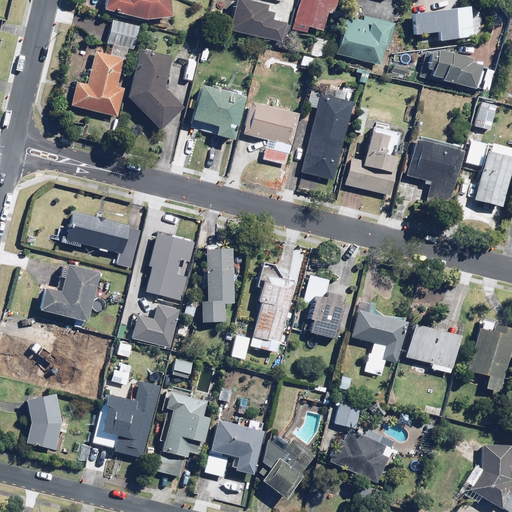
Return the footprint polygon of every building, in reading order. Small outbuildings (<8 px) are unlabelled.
[(107,0),(105,8),(148,20),(174,17),(171,0),(107,0)] [(269,4),(252,0),(235,0),(229,30),(283,42),(287,22),(273,19),(274,12),(268,11),(269,4)] [(299,0),(291,29),(307,33),(308,27),(323,31),(329,12),(336,14),(339,0),(299,0)] [(474,36),(470,6),(413,13),(415,35),(437,32),(438,41),(474,36)] [(381,65),(393,24),(348,11),(336,52),(381,65)] [(118,85),(127,47),(134,49),(140,27),(111,20),(106,42),(113,44),(110,55),(98,52),(90,83),(75,79),(68,105),(117,117),(125,87),(118,85)] [(331,42),(316,37),(310,54),(325,59),(331,42)] [(180,71),(168,68),(172,56),(140,48),(128,96),(160,130),(185,107),(164,85),(165,83),(176,86),(180,71)] [(472,56),(440,49),(439,53),(429,51),(426,66),(420,65),(417,77),(432,80),(433,76),(444,79),(443,81),(481,90),(487,67),(483,66),(483,64),(471,61),(472,56)] [(313,58),(303,55),(300,65),(310,68),(313,58)] [(407,66),(390,62),(386,76),(404,80),(407,66)] [(344,83),(342,91),(322,86),(300,172),(333,180),(357,86),(344,83)] [(246,96),(202,84),(193,119),(201,121),(198,130),(234,140),(246,96)] [(269,98),(268,105),(251,101),(242,135),(268,142),(263,160),(286,166),(300,113),(295,112),(297,105),(269,98)] [(490,131),(496,104),(478,100),(472,126),(490,131)] [(353,158),(346,184),(390,196),(400,158),(395,156),(401,134),(373,126),(364,161),(353,158)] [(450,207),(465,147),(417,135),(406,178),(431,184),(427,201),(450,207)] [(465,162),(482,166),(473,198),(502,206),(511,171),(511,147),(492,142),(491,144),(471,139),(465,162)] [(129,225),(73,211),(69,226),(60,224),(56,241),(81,247),(82,243),(119,253),(117,265),(131,268),(141,231),(128,228),(129,225)] [(193,243),(156,235),(149,267),(151,267),(145,291),(180,299),(185,275),(176,273),(179,258),(189,260),(193,243)] [(225,303),(233,303),(233,248),(218,248),(218,245),(208,245),(208,273),(202,273),(202,283),(207,283),(207,301),(202,300),(202,321),(225,321),(225,303)] [(88,322),(101,271),(65,262),(58,290),(45,286),(39,310),(88,322)] [(296,281),(283,278),(276,265),(263,262),(256,288),(262,289),(258,304),(260,304),(249,345),(276,352),(296,281)] [(329,279),(309,274),(302,301),(314,304),(310,318),(313,318),(310,331),(336,337),(339,328),(343,329),(349,304),(340,301),(342,294),(326,290),(329,279)] [(196,304),(187,301),(184,314),(193,316),(196,304)] [(372,305),(360,302),(351,338),(373,344),(366,370),(382,374),(386,360),(397,363),(407,322),(370,312),(372,305)] [(134,311),(128,336),(166,345),(175,308),(154,304),(151,315),(134,311)] [(499,391),(511,347),(511,328),(494,323),(492,331),(479,328),(467,370),(489,376),(486,387),(499,391)] [(462,335),(415,324),(407,357),(433,363),(431,369),(452,374),(462,335)] [(76,334),(47,327),(35,376),(64,383),(73,348),(83,351),(85,341),(75,338),(76,334)] [(114,336),(99,333),(98,340),(112,343),(114,336)] [(128,357),(131,345),(119,342),(116,355),(128,357)] [(194,362),(174,358),(170,374),(190,378),(194,362)] [(120,405),(109,402),(101,431),(118,436),(114,452),(141,459),(160,387),(135,380),(133,389),(125,387),(131,366),(121,363),(119,370),(114,369),(110,381),(107,380),(103,393),(122,398),(120,405)] [(352,378),(341,376),(338,388),(349,390),(352,378)] [(202,416),(206,401),(190,397),(191,391),(172,386),(172,388),(167,387),(161,411),(167,413),(158,449),(162,450),(157,469),(180,476),(185,457),(188,457),(189,452),(200,455),(210,418),(202,416)] [(344,402),(346,392),(335,389),(333,399),(344,402)] [(68,424),(61,422),(61,421),(56,393),(27,399),(31,421),(26,443),(55,450),(59,431),(66,432),(68,424)] [(381,418),(386,414),(373,396),(363,404),(371,414),(375,410),(381,418)] [(361,409),(339,403),(334,423),(356,429),(361,409)] [(254,474),(264,432),(260,431),(262,422),(238,416),(237,422),(216,418),(204,472),(224,476),(229,454),(234,455),(232,466),(237,468),(236,470),(254,474)] [(438,426),(425,424),(424,433),(437,435),(438,426)] [(329,462),(376,483),(395,440),(382,434),(378,442),(349,429),(344,441),(340,438),(329,462)] [(271,443),(268,440),(262,463),(264,464),(258,472),(265,477),(262,480),(286,499),(304,477),(300,474),(315,455),(292,438),(289,442),(278,433),(271,443)] [(511,507),(511,480),(509,479),(510,443),(482,442),(481,469),(470,488),(510,511),(511,507)]
